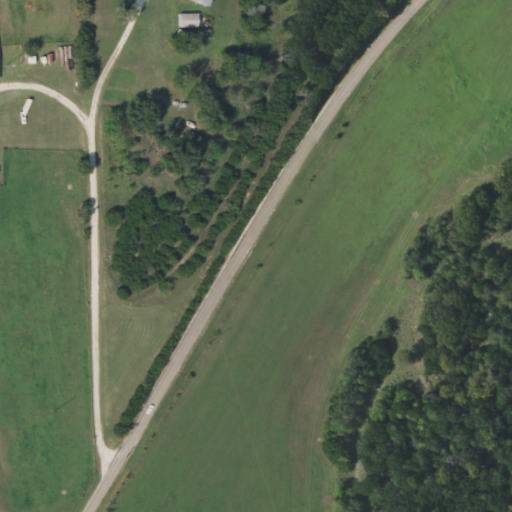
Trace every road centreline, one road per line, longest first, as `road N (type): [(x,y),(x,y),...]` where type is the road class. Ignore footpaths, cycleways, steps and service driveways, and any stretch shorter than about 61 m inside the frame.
road 1 (residential): [(95,511),(309,151),(428,0)]
road 2 (residential): [(108,491),(82,459),(45,341),(44,0)]
